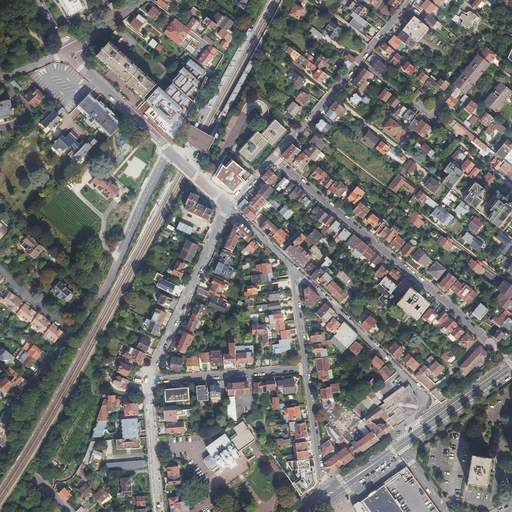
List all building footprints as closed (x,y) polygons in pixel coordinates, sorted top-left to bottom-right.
[(62,0),(71,16),(84,9),(80,2),(81,1),(80,0),(62,0)] [(159,0),(157,3),(166,10),(171,3),(167,0),(159,0)] [(246,0),(234,0),(233,2),(243,9),(246,4),(248,0),(246,0)] [(349,0),(342,0),(341,3),(351,10),(361,17),(366,10),(360,5),(358,8),(357,7),(356,8),(353,6),(355,4),(349,0)] [(428,0),(426,0),(420,7),(427,12),(429,14),(436,6),(428,0)] [(470,0),(469,3),(475,8),(482,0),(487,0),(492,4),(495,0),(470,0)] [(294,4),(288,13),(297,18),(303,9),(294,4)] [(199,19),(203,14),(193,7),(189,12),(199,19)] [(158,21),(164,14),(156,8),(150,15),(158,21)] [(364,26),(367,22),(361,17),(351,10),(349,14),(353,17),(349,23),(358,31),(362,25),(364,26)] [(438,22),(429,14),(427,12),(423,16),(426,19),(424,21),(432,27),(432,26),(433,28),(438,22)] [(462,14),(460,16),(463,20),(462,22),(462,23),(465,26),(467,27),(468,27),(468,28),(469,27),(470,27),(471,26),(472,24),(473,23),(474,23),(475,22),(476,21),(477,21),(477,20),(478,19),(477,18),(475,16),(471,13),(470,12),(469,13),(468,14),(467,16),(466,16),(466,15),(465,15),(465,14),(464,14),(463,14),(463,13),(462,13),(462,14)] [(148,21),(147,20),(138,14),(129,25),(137,32),(144,24),(145,25),(148,21)] [(217,25),(219,26),(220,25),(226,30),(232,22),(226,17),(225,18),(218,14),(214,18),(211,16),(209,19),(217,25)] [(414,16),(403,30),(417,42),(428,28),(414,16)] [(214,29),(217,25),(209,19),(207,17),(204,21),(208,24),(206,25),(210,28),(211,27),(214,29)] [(193,18),(187,26),(194,31),(200,23),(193,18)] [(163,33),(178,45),(187,34),(190,30),(175,19),(172,22),(163,33)] [(330,21),(326,27),(330,30),(327,33),(333,38),(340,29),(330,21)] [(308,30),(319,38),(322,34),(311,27),(308,30)] [(206,107),(212,110),(255,31),(249,28),(210,100),(206,107)] [(226,39),(230,35),(223,29),(221,32),(223,34),(222,36),(226,39)] [(403,30),(397,37),(402,41),(406,44),(411,49),(417,42),(403,30)] [(190,31),(188,35),(200,41),(201,37),(190,31)] [(397,37),(395,35),(388,43),(396,49),(397,48),(402,41),(397,37)] [(147,44),(153,48),(157,44),(151,39),(147,44)] [(402,41),(397,48),(399,50),(401,50),(406,44),(402,41)] [(101,50),(97,55),(144,97),(155,85),(108,42),(103,47),(101,49),(101,50)] [(158,43),(155,48),(159,52),(163,47),(158,43)] [(397,53),(393,50),(384,43),(381,47),(389,54),(388,55),(392,58),(394,56),(397,53)] [(205,50),(197,60),(204,66),(213,56),(212,55),(216,49),(210,45),(206,50),(205,50)] [(314,70),(317,67),(313,64),(309,61),(302,56),(287,45),(285,48),(314,70)] [(481,57),(491,65),(498,56),(488,48),(481,57)] [(344,52),(341,55),(352,63),(355,59),(349,54),(348,55),(344,52)] [(302,56),(309,61),(313,57),(307,53),(306,55),(304,54),(302,56)] [(401,57),(397,53),(394,56),(392,58),(390,60),(395,64),(401,57)] [(319,69),(323,64),(326,66),(330,62),(321,55),(319,54),(318,54),(316,57),(316,58),(317,60),(313,64),(317,67),(319,69)] [(481,57),(478,55),(453,85),(454,85),(457,88),(461,91),(466,95),(491,65),(481,57)] [(422,69),(418,66),(408,57),(406,60),(416,68),(417,69),(420,72),(422,69)] [(225,117),(230,108),(255,63),(249,60),(220,114),(225,117)] [(292,60),(289,63),(302,73),(304,70),(292,60)] [(417,69),(416,68),(406,60),(405,61),(407,63),(403,68),(411,74),(414,71),(419,76),(421,73),(420,72),(417,69)] [(377,61),(372,68),(383,77),(389,70),(377,61)] [(160,114),(170,123),(179,113),(184,118),(196,98),(189,93),(196,84),(193,81),(201,72),(191,62),(164,92),(158,87),(145,101),(160,114)] [(364,67),(359,75),(365,80),(366,80),(366,79),(371,73),(364,67)] [(321,82),(327,74),(319,69),(313,77),(321,82)] [(422,81),(419,86),(421,88),(425,83),(424,83),(428,77),(423,73),(425,71),(423,70),(421,73),(419,76),(417,77),(422,81)] [(288,78),(300,87),(305,81),(301,77),(298,75),(293,72),(288,78)] [(351,83),(358,89),(359,89),(362,92),(370,83),(366,80),(365,80),(359,75),(351,83)] [(425,84),(431,89),(434,86),(438,81),(431,75),(429,78),(429,79),(425,84)] [(438,81),(434,86),(442,92),(449,84),(445,80),(444,82),(440,78),(438,81)] [(14,79),(10,83),(19,91),(22,88),(14,79)] [(484,103),(496,113),(511,93),(511,91),(501,83),(484,103)] [(35,87),(24,97),(35,108),(41,102),(40,101),(44,96),(35,87)] [(461,91),(457,88),(446,101),(452,106),(458,99),(455,97),(461,91)] [(358,89),(355,92),(348,100),(355,106),(360,100),(365,105),(370,98),(365,94),(362,92),(359,89),(358,89)] [(388,92),(385,89),(379,96),(385,102),(391,94),(388,92)] [(423,93),(418,90),(410,99),(415,103),(423,93)] [(302,91),(296,99),(303,105),(310,96),(302,91)] [(94,100),(88,95),(78,106),(89,116),(87,118),(86,120),(91,125),(94,123),(95,122),(104,130),(110,136),(122,124),(116,119),(113,116),(111,114),(112,113),(107,107),(106,108),(105,109),(99,103),(96,100),(95,101),(94,100)] [(464,105),(469,100),(463,95),(459,100),(464,105)] [(393,96),(388,102),(394,107),(399,101),(393,96)] [(0,116),(13,113),(9,99),(0,100),(0,116)] [(471,101),(465,108),(472,113),(477,106),(471,101)] [(284,112),(283,114),(291,119),(296,113),(297,114),(299,112),(298,111),(300,107),(292,102),(284,112)] [(335,102),(329,109),(337,115),(340,118),(341,118),(342,116),(345,118),(349,113),(345,110),(335,102)] [(59,117),(66,110),(59,104),(53,110),(50,108),(42,115),(45,118),(41,123),(41,124),(44,127),(46,128),(47,126),(50,129),(53,126),(54,127),(55,126),(59,123),(58,122),(60,120),(56,117),(58,115),(59,117)] [(403,115),(407,110),(402,107),(399,104),(390,114),(398,120),(403,115)] [(89,116),(78,106),(76,107),(87,118),(89,116)] [(337,115),(329,109),(327,112),(325,114),(333,121),(335,118),(337,115)] [(407,110),(403,115),(409,120),(414,114),(408,109),(407,110)] [(493,120),(494,119),(485,111),(479,118),(485,123),(484,124),(487,126),(488,125),(489,126),(491,123),(493,120)] [(321,117),(314,126),(321,131),(324,127),(327,123),(329,120),(323,115),(321,117)] [(469,121),(473,125),(478,118),(474,115),(469,121)] [(352,116),(348,121),(354,125),(357,121),(352,116)] [(390,118),(384,127),(394,135),(401,126),(390,118)] [(412,122),(409,125),(423,136),(426,132),(429,134),(432,130),(430,128),(430,127),(421,120),(419,122),(414,118),(412,122)] [(260,130),(240,152),(251,162),(270,142),(275,147),(291,130),(278,119),(264,134),(260,130)] [(499,123),(497,121),(494,119),(493,120),(491,123),(491,124),(485,131),(489,135),(495,128),(502,134),(506,129),(499,123)] [(103,131),(104,130),(95,122),(94,123),(103,131)] [(485,154),(490,149),(457,122),(453,127),(462,134),(463,133),(473,141),(483,150),(482,151),(480,153),(484,156),(485,154)] [(330,124),(327,123),(324,127),(321,131),(323,133),(330,124)] [(193,126),(192,126),(191,127),(190,129),(189,130),(187,135),(183,142),(186,143),(190,145),(193,147),(196,148),(199,150),(200,150),(202,152),(203,152),(207,154),(213,143),(214,141),(214,140),(215,138),(214,137),(213,137),(211,136),(209,135),(206,133),(202,131),(197,128),(194,127),(193,126)] [(87,160),(95,152),(91,147),(96,141),(91,136),(85,142),(86,142),(83,145),(81,142),(79,144),(75,141),(78,137),(71,130),(65,136),(64,137),(63,136),(61,138),(58,135),(61,132),(56,128),(53,131),(50,134),(56,140),(55,141),(54,142),(51,146),(55,150),(58,147),(59,148),(61,150),(62,151),(66,148),(67,149),(71,145),(74,149),(71,151),(74,154),(73,156),(74,158),(77,160),(82,156),(87,160)] [(372,149),(380,140),(369,132),(365,137),(368,140),(365,143),(372,149)] [(411,132),(405,139),(408,142),(414,134),(411,132)] [(312,145),(319,150),(325,143),(315,135),(309,143),(312,145)] [(503,160),(509,153),(511,149),(511,143),(508,140),(501,147),(503,148),(498,155),(502,158),(503,160)] [(30,167),(43,154),(32,142),(31,143),(29,141),(25,144),(26,145),(21,151),(23,152),(19,156),(30,167)] [(483,150),(473,141),(472,143),(482,151),(483,150)] [(389,147),(382,142),(376,148),(384,154),(385,153),(386,155),(387,154),(387,153),(400,164),(404,159),(405,157),(402,155),(401,157),(391,149),(390,149),(391,149),(390,150),(388,149),(389,148),(389,147)] [(424,143),(420,148),(431,157),(435,151),(424,143)] [(293,144),(282,156),(290,162),(294,158),(291,156),(295,152),(297,154),(300,150),(293,144)] [(303,152),(310,158),(313,160),(318,155),(322,158),(325,155),(320,151),(319,150),(312,145),(310,148),(308,146),(303,152)] [(450,161),(457,167),(459,165),(454,161),(458,156),(463,160),(467,155),(459,149),(450,159),(451,160),(450,161)] [(495,153),(490,149),(485,154),(490,158),(495,153)] [(511,149),(509,153),(503,160),(511,167),(511,149)] [(303,152),(302,152),(293,163),(296,165),(297,164),(298,165),(297,166),(301,170),(302,169),(304,171),(309,166),(306,163),(310,158),(303,152)] [(198,153),(195,159),(202,163),(205,157),(198,153)] [(511,167),(503,160),(502,158),(499,161),(498,159),(497,161),(494,158),(491,162),(494,164),(493,166),(496,168),(501,162),(503,164),(500,167),(506,172),(507,172),(511,176),(511,167)] [(225,166),(221,163),(214,176),(234,194),(238,189),(245,181),(241,177),(246,171),(232,159),(225,166)] [(467,159),(460,167),(467,173),(475,165),(467,159)] [(409,160),(398,174),(400,175),(405,178),(407,176),(404,174),(407,170),(411,173),(416,166),(409,160)] [(450,161),(444,170),(449,174),(448,175),(446,177),(443,181),(442,182),(450,189),(451,188),(453,186),(463,173),(463,172),(457,167),(450,161)] [(317,167),(311,174),(317,179),(323,172),(317,167)] [(480,170),(476,167),(469,175),(468,176),(475,181),(478,184),(483,179),(477,175),(476,174),(477,173),(480,170)] [(269,170),(261,178),(266,183),(269,185),(277,177),(272,173),(269,170)] [(329,177),(323,172),(317,179),(323,184),(328,177),(329,177)] [(488,172),(485,177),(487,179),(485,181),(489,185),(495,177),(488,172)] [(464,174),(463,173),(453,186),(451,188),(452,189),(464,174)] [(405,178),(400,175),(398,178),(396,177),(388,186),(390,188),(391,187),(395,192),(403,183),(410,188),(408,190),(412,193),(416,187),(413,185),(405,179),(405,178)] [(99,176),(93,181),(98,185),(95,188),(107,199),(110,196),(111,196),(118,190),(111,182),(108,184),(99,176)] [(284,177),(278,184),(284,189),(289,182),(284,177)] [(334,182),(328,177),(323,184),(324,185),(323,185),(325,187),(326,186),(327,187),(330,185),(331,186),(334,182)] [(431,178),(425,186),(434,193),(440,185),(431,178)] [(331,186),(329,188),(332,191),(333,191),(335,193),(343,183),(338,179),(336,182),(335,181),(334,182),(331,186)] [(478,184),(475,181),(468,189),(470,190),(469,192),(468,194),(466,196),(465,198),(463,200),(472,206),(478,198),(477,197),(483,190),(484,191),(485,190),(482,187),(479,185),(478,184)] [(273,189),(269,185),(266,183),(258,192),(258,193),(265,199),(274,190),(273,189)] [(297,187),(292,183),(287,189),(292,193),(290,195),(294,199),(302,190),(298,187),(297,188),(297,187)] [(347,188),(347,187),(343,183),(335,193),(334,195),(334,196),(336,198),(337,197),(338,196),(340,197),(342,195),(347,188)] [(484,185),(482,187),(485,190),(493,196),(495,194),(484,185)] [(359,188),(357,187),(353,191),(347,198),(355,204),(365,193),(359,188)] [(495,198),(498,200),(511,211),(511,189),(508,194),(506,197),(500,192),(495,198)] [(412,197),(408,202),(410,204),(411,203),(412,204),(415,200),(414,199),(416,197),(424,203),(427,199),(428,200),(430,198),(420,191),(418,193),(416,192),(412,197)] [(296,198),(309,209),(313,204),(307,199),(304,196),(305,195),(301,192),(296,198)] [(449,192),(442,201),(448,205),(452,200),(455,202),(458,198),(449,192)] [(181,211),(207,222),(212,210),(196,203),(198,197),(188,193),(182,205),(184,206),(181,211)] [(265,199),(258,193),(253,199),(262,208),(268,202),(265,199)] [(272,198),(268,202),(276,209),(279,205),(272,198)] [(481,200),(478,198),(472,206),(475,209),(476,207),(479,204),(481,200)] [(258,211),(249,203),(244,199),(239,204),(239,207),(243,211),(242,212),(252,221),(256,216),(254,214),(258,211)] [(253,199),(249,203),(258,211),(259,212),(262,208),(253,199)] [(494,214),(489,220),(496,225),(503,231),(508,225),(511,219),(511,218),(511,211),(498,200),(497,201),(491,209),(494,211),(495,212),(494,214)] [(360,202),(353,211),(356,213),(356,214),(359,217),(360,216),(363,218),(369,210),(360,202)] [(462,202),(455,211),(458,213),(459,212),(463,215),(469,207),(462,202)] [(286,205),(279,212),(286,219),(293,212),(286,205)] [(439,205),(431,214),(447,226),(455,217),(448,212),(439,205)] [(318,211),(315,208),(312,212),(314,214),(312,215),(321,222),(327,215),(320,209),(318,211)] [(419,214),(414,210),(412,213),(411,211),(407,216),(409,217),(407,220),(409,221),(418,228),(424,221),(420,219),(417,216),(419,214)] [(373,226),(379,219),(373,214),(367,221),(373,226)] [(329,215),(322,222),(327,226),(333,219),(329,215)] [(264,216),(259,221),(263,224),(268,219),(264,216)] [(473,220),(468,227),(472,230),(477,234),(484,225),(483,224),(478,220),(479,219),(476,216),(475,218),(473,216),(471,218),(473,220)] [(373,226),(375,228),(374,229),(378,232),(384,225),(385,224),(386,222),(387,221),(383,218),(381,221),(379,219),(373,226)] [(279,230),(268,219),(263,224),(260,228),(270,238),(271,238),(273,236),(279,230)] [(0,239),(2,238),(9,230),(0,221),(0,239)] [(336,233),(340,228),(339,227),(338,226),(339,225),(340,224),(336,221),(330,227),(336,233)] [(247,241),(253,235),(240,222),(235,224),(224,247),(233,251),(239,237),(236,234),(236,233),(235,232),(236,231),(247,241)] [(384,225),(378,232),(384,237),(390,230),(392,227),(387,223),(385,226),(384,225)] [(390,230),(384,238),(388,241),(389,239),(391,241),(396,235),(397,235),(401,231),(394,225),(392,227),(390,230)] [(20,245),(34,257),(42,248),(34,240),(34,239),(33,238),(34,236),(23,226),(21,228),(29,236),(22,243),(20,245)] [(288,236),(280,228),(279,230),(273,236),(281,243),(288,236)] [(16,229),(14,233),(10,229),(9,230),(2,238),(10,246),(22,234),(16,229)] [(297,238),(301,233),(298,229),(293,235),(297,238)] [(314,229),(307,237),(315,244),(322,236),(314,229)] [(345,229),(339,235),(345,240),(351,233),(345,229)] [(467,231),(462,238),(478,251),(483,244),(485,241),(477,234),(472,230),(469,233),(467,231)] [(510,241),(500,232),(496,237),(504,244),(499,251),(504,255),(511,244),(511,243),(509,242),(510,241)] [(306,237),(304,235),(301,233),(297,238),(293,242),(295,244),(293,246),(290,245),(284,251),(291,258),(292,256),(302,266),(312,256),(309,253),(308,254),(298,245),(306,237)] [(361,242),(353,235),(346,242),(355,249),(361,242)] [(397,235),(390,243),(398,249),(404,242),(397,235)] [(443,247),(448,251),(453,244),(451,242),(446,238),(441,235),(436,242),(443,247)] [(160,238),(157,244),(163,247),(166,241),(160,238)] [(412,238),(401,251),(407,256),(418,243),(412,238)] [(186,242),(183,248),(193,253),(197,245),(188,241),(186,242)] [(251,241),(244,248),(248,252),(249,250),(252,253),(258,246),(254,242),(253,243),(251,241)] [(355,249),(354,250),(351,253),(358,259),(362,254),(368,247),(361,241),(361,242),(355,249)] [(320,250),(314,245),(310,249),(316,254),(320,250)] [(375,253),(368,247),(362,254),(369,260),(375,253)] [(422,265),(426,268),(433,260),(423,251),(424,250),(421,247),(412,257),(415,260),(415,262),(417,264),(419,263),(422,266),(422,265)] [(193,253),(183,248),(180,254),(181,256),(190,260),(193,253)] [(218,261),(219,261),(230,266),(234,256),(231,255),(231,254),(223,250),(218,261)] [(324,254),(320,250),(316,254),(320,258),(324,254)] [(375,253),(369,260),(376,266),(382,259),(375,253)] [(319,268),(320,269),(323,271),(332,261),(327,256),(324,259),(326,260),(319,268)] [(511,262),(508,259),(504,256),(503,258),(509,264),(507,267),(500,262),(502,260),(499,257),(496,261),(511,274),(511,280),(511,281),(511,262)] [(475,272),(479,275),(484,268),(482,266),(484,264),(478,259),(476,262),(472,258),(466,265),(468,266),(475,272)] [(173,271),(172,273),(173,273),(179,276),(180,275),(181,275),(183,271),(180,270),(182,267),(183,264),(178,261),(174,259),(169,269),(171,271),(173,271)] [(436,261),(428,271),(437,279),(446,269),(436,261)] [(219,262),(214,272),(230,279),(235,269),(219,262)] [(248,262),(241,265),(241,270),(250,266),(248,262)] [(256,265),(258,274),(272,272),(270,263),(262,264),(256,265)] [(323,271),(320,269),(319,271),(311,263),(306,268),(308,271),(307,272),(311,276),(310,276),(314,281),(323,271)] [(385,269),(382,266),(375,273),(382,279),(388,272),(385,269)] [(328,270),(319,280),(325,285),(331,278),(327,275),(330,272),(328,270)] [(350,278),(341,270),(337,274),(345,282),(350,278)] [(393,270),(389,274),(397,281),(401,277),(398,275),(399,273),(396,271),(395,272),(393,270)] [(185,286),(178,283),(177,287),(160,279),(162,275),(158,272),(154,278),(159,281),(157,286),(166,290),(167,288),(170,289),(169,291),(174,294),(177,287),(183,290),(185,286)] [(258,274),(251,275),(253,284),(271,282),(270,277),(270,276),(272,276),(272,272),(258,274)] [(42,273),(30,284),(35,288),(46,277),(42,273)] [(449,273),(439,284),(446,290),(456,278),(449,273)] [(212,283),(208,292),(209,293),(218,297),(222,289),(224,283),(230,286),(231,283),(223,280),(214,276),(211,282),(212,283)] [(403,279),(396,286),(405,294),(410,288),(412,286),(403,279)] [(496,288),(499,285),(494,282),(494,281),(492,279),(489,283),(493,286),(496,288)] [(511,299),(511,285),(504,279),(499,285),(496,288),(497,289),(511,300),(511,299)] [(360,287),(352,280),(348,285),(356,292),(360,287)] [(457,280),(450,288),(458,294),(465,284),(463,283),(462,284),(457,280)] [(60,282),(53,290),(69,304),(76,297),(60,282)] [(332,282),(327,287),(342,302),(347,296),(342,291),(345,289),(339,284),(337,286),(332,282)] [(380,305),(383,308),(390,300),(394,296),(390,293),(379,283),(376,288),(375,288),(381,294),(378,298),(382,303),(380,305)] [(473,290),(465,284),(458,294),(465,300),(473,290)] [(249,292),(245,293),(245,296),(258,294),(257,285),(248,287),(249,292)] [(198,288),(196,292),(202,295),(203,294),(208,296),(209,293),(208,292),(198,288)] [(313,306),(320,299),(309,288),(305,290),(307,306),(313,306)] [(405,294),(398,303),(404,308),(402,309),(409,315),(410,314),(417,319),(429,304),(410,288),(405,294)] [(511,313),(511,300),(497,289),(490,297),(497,303),(500,305),(506,309),(508,311),(511,313),(511,314),(511,313)] [(476,292),(473,290),(465,300),(468,302),(476,292)] [(279,291),(268,293),(269,298),(270,298),(270,299),(277,298),(277,297),(280,296),(279,291)] [(1,303),(16,315),(24,304),(21,302),(22,301),(10,292),(9,292),(3,300),(1,303)] [(477,293),(476,292),(468,302),(469,303),(470,301),(477,293)] [(179,300),(173,297),(172,299),(161,294),(157,302),(174,310),(179,300)] [(213,296),(209,305),(224,312),(227,306),(222,303),(223,301),(213,296)] [(237,305),(243,308),(247,310),(247,306),(246,304),(239,301),(237,305)] [(26,323),(27,321),(30,324),(38,314),(25,303),(24,304),(16,315),(26,323)] [(200,316),(201,316),(206,306),(202,304),(202,305),(197,303),(193,313),(194,313),(200,316)] [(334,312),(325,303),(317,313),(328,324),(333,319),(330,317),(334,312)] [(480,303),(477,306),(475,309),(472,312),(480,318),(488,309),(480,303)] [(152,320),(160,324),(166,327),(168,322),(162,320),(165,313),(162,311),(159,310),(156,308),(151,320),(152,320)] [(429,308),(422,316),(430,323),(437,315),(429,308)] [(436,319),(442,324),(448,318),(446,316),(447,314),(443,311),(436,319)] [(496,323),(500,326),(504,322),(505,320),(506,320),(496,312),(495,314),(493,312),(486,320),(493,326),(496,323)] [(30,324),(44,334),(52,324),(48,322),(49,321),(39,313),(38,314),(30,324)] [(190,316),(188,320),(197,324),(200,316),(194,313),(192,317),(190,316)] [(272,323),(283,321),(282,313),(270,315),(271,323),(272,323)] [(328,324),(317,313),(314,313),(327,326),(328,325),(328,324)] [(370,316),(362,324),(368,330),(376,322),(370,316)] [(158,329),(160,324),(152,320),(151,320),(146,317),(144,322),(150,325),(147,330),(154,333),(157,328),(158,329)] [(334,318),(333,319),(328,324),(328,325),(335,333),(336,332),(337,333),(343,328),(341,326),(340,324),(334,318)] [(449,318),(443,324),(450,331),(456,325),(449,318)] [(186,329),(193,332),(197,324),(188,320),(187,323),(188,324),(186,329)] [(284,329),(283,321),(272,323),(273,328),(276,327),(276,330),(284,329)] [(359,336),(344,322),(341,325),(342,325),(341,326),(343,328),(337,333),(333,337),(330,341),(333,344),(341,353),(346,348),(347,349),(359,336)] [(504,322),(500,326),(492,336),(499,341),(502,337),(506,340),(511,334),(507,331),(510,327),(504,322)] [(63,332),(52,323),(52,324),(44,334),(54,342),(63,332)] [(252,326),(253,334),(261,334),(261,333),(264,329),(259,325),(257,323),(255,325),(252,326)] [(271,331),(263,324),(259,325),(264,329),(268,333),(271,333),(271,331)] [(450,331),(443,324),(442,325),(443,327),(441,329),(447,334),(450,331)] [(450,333),(456,338),(456,339),(463,332),(457,326),(450,333)] [(185,332),(179,329),(177,333),(182,336),(176,349),(184,352),(188,345),(189,345),(193,337),(184,333),(185,332)] [(297,334),(296,329),(281,331),(282,337),(282,340),(284,340),(291,339),(291,336),(290,335),(297,334)] [(314,342),(318,341),(322,341),(325,341),(324,332),(321,333),(321,332),(311,333),(312,342),(314,342)] [(450,332),(447,335),(453,341),(456,338),(450,333),(450,332)] [(462,338),(459,341),(463,345),(463,344),(466,347),(468,347),(474,340),(474,338),(472,336),(470,337),(467,334),(465,336),(464,335),(462,338)] [(146,351),(145,353),(152,357),(156,349),(148,346),(151,342),(147,340),(145,339),(142,337),(137,347),(146,351)] [(229,354),(223,355),(224,370),(235,369),(235,363),(237,363),(236,351),(235,341),(235,338),(231,338),(231,342),(230,342),(230,352),(229,354)] [(291,342),(291,339),(284,340),(282,340),(279,340),(279,344),(275,345),(273,345),(273,349),(275,349),(276,352),(276,353),(280,353),(282,353),(282,351),(286,351),(285,349),(290,349),(289,343),(291,342)] [(36,360),(43,351),(35,345),(28,340),(27,340),(25,342),(26,344),(22,349),(36,360)] [(322,341),(318,341),(318,345),(314,345),(315,352),(316,355),(310,355),(310,359),(316,358),(319,358),(319,356),(327,355),(327,349),(322,350),(322,346),(327,345),(326,340),(325,341),(322,341)] [(356,342),(350,348),(356,355),(363,348),(359,344),(358,344),(356,342)] [(395,342),(388,349),(399,359),(404,355),(401,352),(403,349),(395,342)] [(11,359),(13,356),(0,345),(0,358),(2,360),(4,360),(5,361),(6,362),(9,358),(11,359)] [(141,362),(138,368),(139,369),(141,368),(143,367),(146,366),(148,366),(152,358),(144,355),(145,353),(130,346),(127,352),(126,351),(125,354),(141,362)] [(415,347),(411,351),(416,355),(420,352),(415,347)] [(461,369),(458,372),(463,377),(480,360),(483,362),(490,355),(484,349),(482,351),(479,347),(459,367),(461,369)] [(23,363),(28,368),(32,363),(33,364),(36,360),(22,349),(16,358),(23,363)] [(221,352),(212,353),(212,371),(223,370),(221,352)] [(246,368),(245,352),(237,353),(238,363),(240,362),(241,369),(246,368)] [(251,352),(245,352),(246,368),(250,368),(249,362),(253,361),(252,352),(251,352)] [(211,353),(202,354),(203,362),(211,362),(211,353)] [(444,353),(441,357),(446,361),(449,358),(444,353)] [(416,360),(409,354),(403,359),(410,366),(415,370),(420,365),(416,360)] [(375,356),(371,361),(374,365),(371,368),(377,373),(378,372),(383,368),(381,366),(383,363),(376,355),(375,356)] [(432,364),(428,368),(431,371),(436,375),(444,367),(430,355),(427,359),(432,364)] [(172,356),(170,369),(175,370),(176,368),(180,369),(183,358),(172,356)] [(187,366),(188,373),(199,372),(198,365),(199,365),(198,356),(192,356),(192,358),(187,358),(188,365),(187,366)] [(319,358),(316,358),(310,359),(311,366),(317,365),(318,370),(325,369),(325,368),(330,368),(329,357),(319,358)] [(270,360),(270,359),(262,360),(262,367),(271,366),(270,360)] [(116,371),(121,373),(121,374),(126,376),(126,375),(127,375),(131,366),(120,362),(116,371)] [(160,370),(164,375),(170,370),(165,365),(160,370)] [(392,373),(385,365),(383,368),(378,372),(385,379),(392,373)] [(428,368),(424,365),(419,369),(420,370),(415,375),(429,388),(435,383),(425,374),(427,373),(429,374),(431,371),(428,368)] [(12,380),(13,381),(12,383),(12,384),(17,389),(19,386),(21,388),(27,381),(19,375),(9,367),(7,370),(15,376),(12,380)] [(325,369),(318,370),(320,378),(321,378),(323,378),(324,379),(324,381),(329,380),(329,379),(328,369),(325,369)] [(132,382),(111,372),(110,377),(113,378),(112,381),(114,382),(114,383),(115,384),(125,388),(127,384),(134,387),(133,384),(132,382)] [(406,381),(397,372),(371,392),(368,395),(377,403),(386,397),(390,402),(394,408),(404,421),(418,410),(419,402),(417,397),(406,381)] [(6,377),(2,374),(0,376),(0,385),(5,390),(12,384),(12,383),(6,377)] [(271,380),(266,381),(266,382),(267,390),(276,389),(275,380),(275,376),(271,376),(271,380)] [(282,376),(277,376),(279,393),(284,393),(295,392),(294,379),(284,379),(284,381),(283,381),(282,376)] [(377,379),(374,376),(366,384),(369,387),(377,379)] [(248,382),(228,384),(229,394),(249,393),(248,382)] [(255,392),(267,391),(267,390),(266,382),(254,383),(255,392)] [(336,383),(329,384),(330,388),(326,388),(326,389),(320,390),(322,403),(316,404),(317,409),(322,408),(323,409),(326,412),(336,401),(332,398),(331,392),(338,392),(336,383)] [(210,386),(210,397),(220,396),(219,388),(215,388),(215,385),(210,386)] [(205,386),(197,386),(198,401),(208,400),(208,389),(205,389),(205,386)] [(187,388),(165,390),(166,401),(188,399),(187,388)] [(447,399),(436,388),(430,392),(441,403),(447,399)] [(109,399),(104,400),(102,405),(120,404),(119,399),(115,399),(115,395),(108,396),(109,399)] [(368,395),(352,409),(354,411),(357,414),(361,418),(362,420),(381,407),(377,403),(368,395)] [(227,397),(228,421),(236,420),(234,397),(227,397)] [(386,397),(377,403),(381,407),(382,408),(390,402),(386,397)] [(336,401),(326,412),(323,416),(330,422),(336,427),(338,429),(350,415),(356,421),(361,418),(357,414),(354,411),(352,409),(352,410),(339,398),(336,401)] [(128,403),(125,403),(126,415),(138,414),(137,403),(128,403)] [(120,404),(102,405),(97,421),(106,420),(106,416),(106,411),(108,410),(120,410),(120,404)] [(301,421),(299,406),(284,408),(284,412),(285,411),(286,415),(284,415),(285,423),(289,422),(297,421),(301,421)] [(388,422),(392,420),(386,413),(382,408),(381,407),(362,420),(363,420),(371,429),(373,431),(379,439),(393,429),(388,422)] [(394,408),(386,413),(392,420),(388,422),(393,429),(404,421),(394,408)] [(182,409),(163,411),(164,421),(176,420),(176,415),(183,415),(182,409)] [(350,415),(338,429),(342,434),(345,438),(346,438),(349,442),(351,441),(353,439),(362,451),(363,450),(369,446),(379,439),(373,431),(370,433),(367,436),(356,421),(350,415)] [(123,439),(140,438),(139,434),(141,434),(140,421),(138,422),(138,418),(121,419),(123,439)] [(97,421),(90,442),(95,441),(101,441),(108,420),(106,420),(97,421)] [(371,429),(363,420),(360,422),(367,432),(369,430),(371,429)] [(252,435),(255,432),(248,423),(246,425),(243,421),(233,428),(237,432),(238,434),(229,440),(228,439),(225,434),(206,447),(211,455),(210,455),(204,459),(204,461),(210,470),(212,470),(219,465),(221,468),(226,464),(227,465),(229,465),(231,464),(234,462),(234,459),(234,458),(240,454),(238,452),(237,450),(253,437),(253,435),(252,435)] [(297,421),(289,422),(290,431),(291,435),(295,434),(296,438),(307,436),(305,423),(297,424),(297,421)] [(177,422),(166,423),(167,433),(178,432),(184,431),(183,422),(177,422)] [(336,427),(330,422),(325,425),(329,434),(334,441),(336,439),(342,434),(338,429),(336,427)] [(237,432),(228,439),(229,440),(238,434),(237,432)] [(345,438),(342,434),(336,439),(344,448),(340,451),(337,448),(335,450),(345,464),(349,460),(354,457),(342,441),(345,438)] [(255,439),(253,437),(237,450),(238,452),(255,439)] [(140,447),(140,438),(123,439),(116,440),(117,449),(131,448),(140,447)] [(349,442),(346,438),(342,441),(354,457),(358,454),(352,446),(349,442)] [(335,447),(332,443),(329,439),(322,444),(324,456),(332,450),(334,452),(331,454),(333,457),(325,462),(326,470),(332,473),(342,465),(345,464),(335,450),(334,448),(335,447)] [(358,454),(362,451),(353,439),(351,441),(354,445),(352,446),(358,454)] [(95,441),(90,442),(85,455),(85,456),(88,456),(88,455),(91,456),(96,445),(95,441)] [(307,441),(296,443),(298,460),(309,459),(307,441)] [(317,485),(316,473),(314,461),(313,458),(297,461),(293,461),(283,451),(274,457),(292,482),(294,486),(303,497),(305,496),(315,489),(317,485)] [(472,456),(467,483),(487,486),(492,459),(472,456)] [(89,464),(84,458),(81,463),(79,468),(76,471),(76,472),(75,473),(77,475),(78,476),(79,475),(85,483),(93,475),(95,473),(94,472),(89,464)] [(136,468),(143,468),(142,460),(107,463),(107,471),(136,468)] [(380,472),(387,468),(385,464),(378,468),(380,472)] [(407,468),(361,501),(368,511),(439,511),(414,477),(407,468)] [(179,474),(168,475),(168,478),(168,484),(180,483),(180,482),(182,482),(181,478),(180,478),(179,474)] [(119,493),(119,497),(123,497),(123,495),(132,495),(130,477),(121,478),(122,493),(119,493)] [(86,483),(79,490),(85,497),(92,490),(89,486),(86,483)] [(67,491),(64,488),(58,493),(65,501),(71,495),(69,493),(70,491),(69,490),(67,491)] [(102,488),(95,495),(101,502),(108,495),(102,488)] [(108,495),(101,502),(103,504),(106,502),(106,503),(111,498),(108,495)] [(144,496),(144,495),(131,496),(132,501),(130,501),(130,505),(137,504),(137,506),(145,505),(144,496)] [(177,497),(169,498),(171,508),(172,511),(173,511),(181,511),(180,511),(182,511),(187,511),(185,500),(178,502),(177,497)] [(368,511),(361,501),(354,506),(357,511),(368,511)]
